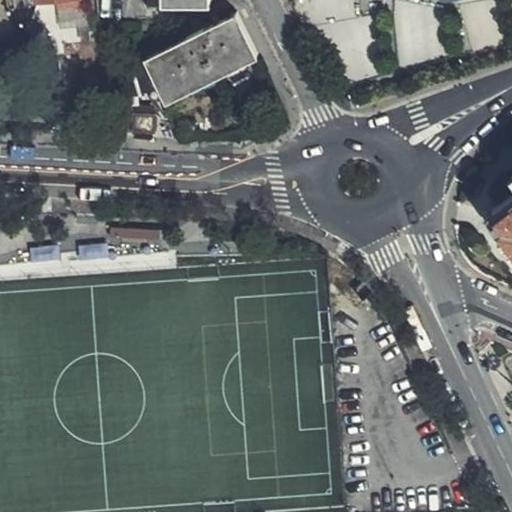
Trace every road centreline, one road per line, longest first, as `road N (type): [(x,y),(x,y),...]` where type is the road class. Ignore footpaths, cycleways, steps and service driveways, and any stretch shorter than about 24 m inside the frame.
road 1 (secondary): [(0,168),(316,187)]
road 2 (secondary): [(511,469),(423,290)]
road 3 (residential): [(262,0),(334,143)]
road 4 (tertiary): [(395,162),(511,87)]
